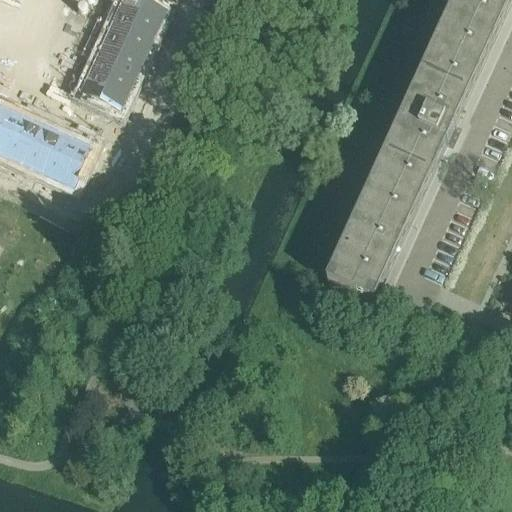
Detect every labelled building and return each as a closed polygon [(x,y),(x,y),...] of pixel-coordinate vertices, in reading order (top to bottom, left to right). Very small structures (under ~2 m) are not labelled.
[(122,0),(115,17),(158,36),(167,16),(163,14),(156,10),(155,11),(129,0),(122,0)] [(129,0),(155,11),(156,10),(160,0),(129,0)] [(455,131),(511,6),(511,0),(458,0),(327,288),(374,309),(446,152),(452,155),(462,134),(455,131)] [(73,5),(67,19),(76,23),(82,9),(73,5)] [(107,35),(106,37),(149,56),(158,36),(115,17),(107,35)] [(67,19),(61,33),(70,37),(76,23),(67,19)] [(93,54),(92,55),(101,59),(102,58),(140,76),(149,56),(106,37),(107,35),(102,34),(102,35),(93,54)] [(55,44),(49,58),(58,62),(65,48),(55,44)] [(49,58),(43,72),(52,76),(58,62),(49,58)] [(101,59),(93,78),(131,95),(140,76),(102,58),(101,59)] [(8,75),(4,84),(18,91),(22,82),(8,75)] [(93,78),(82,101),(120,118),(131,95),(93,78)] [(33,87),(29,96),(43,102),(47,93),(35,88),(33,87)] [(47,93),(43,102),(57,109),(61,100),(47,93)] [(73,105),(68,114),(82,120),(86,111),(73,105)] [(86,111),(82,120),(96,127),(100,118),(86,111)] [(0,144),(11,119),(10,119),(0,114),(0,144)] [(11,119),(0,144),(0,160),(14,166),(33,124),(32,123),(13,115),(12,114),(10,119),(11,119)] [(33,124),(14,166),(33,175),(51,137),(52,138),(56,129),(55,129),(35,120),(34,119),(32,123),(33,124)] [(51,137),(33,175),(53,184),(70,146),(69,146),(52,138),(51,137)] [(70,146),(53,184),(76,195),(97,148),(74,137),(73,137),(69,146),(70,146)]
